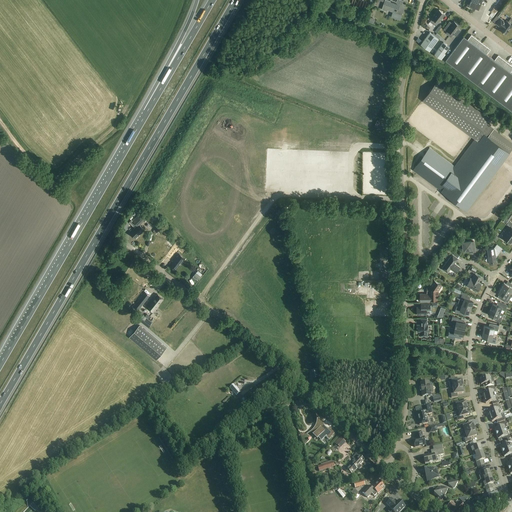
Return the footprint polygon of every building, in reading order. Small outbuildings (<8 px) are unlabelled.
[(402,4),(403,1),(400,0),(397,0),(397,2),(391,0),(390,0),(390,1),(387,0),(385,0),(382,9),(387,11),(387,10),(402,15),(405,5),(402,4)] [(470,0),(469,5),(472,7),(472,8),(472,9),(473,10),(474,9),(475,8),(479,9),(482,0),(470,0)] [(430,21),(430,22),(431,22),(432,23),(433,24),(435,25),(436,26),(438,23),(438,22),(442,18),(445,14),(439,10),(436,13),(433,18),(432,19),(430,21)] [(505,22),(500,18),(496,24),(501,28),(500,29),(506,34),(511,26),(511,24),(507,20),(505,22)] [(444,29),(447,31),(447,30),(453,35),(453,34),(456,37),(461,31),(458,28),(460,26),(454,22),(453,23),(450,21),(444,29)] [(488,21),(488,26),(493,26),(492,32),(499,32),(499,29),(493,29),(493,21),(488,21)] [(430,51),(439,39),(430,32),(423,41),(421,44),(430,51)] [(459,71),(481,42),(471,35),(468,40),(464,36),(445,61),(459,71)] [(440,59),(449,47),(443,42),(434,54),(440,59)] [(472,81),(490,57),(487,54),(490,49),(481,42),(459,71),(472,81)] [(484,90),(506,61),(498,55),(495,60),(490,57),(472,81),(484,90)] [(497,100),(511,79),(511,73),(511,72),(511,70),(511,65),(506,61),(484,90),(497,100)] [(508,108),(511,103),(511,79),(497,100),(508,108)] [(415,168),(413,170),(451,199),(450,201),(459,207),(460,206),(460,205),(466,210),(489,179),(492,175),(501,164),(503,161),(511,148),(511,143),(484,123),(487,118),(438,82),(423,102),(472,139),(473,138),(475,139),(454,166),(453,165),(437,153),(430,148),(428,150),(427,151),(427,152),(425,154),(423,157),(415,168)] [(383,129),(386,124),(377,120),(375,126),(383,129)] [(134,237),(144,228),(138,223),(145,217),(140,211),(131,219),(136,225),(129,232),(134,237)] [(510,243),(511,241),(511,222),(510,221),(507,224),(510,227),(503,237),(510,243)] [(160,225),(153,230),(156,233),(163,228),(160,225)] [(471,242),(470,241),(463,242),(463,243),(462,243),(461,244),(461,245),(461,246),(462,247),(463,247),(464,250),(471,249),(471,252),(475,252),(474,241),(471,242)] [(494,248),(487,249),(488,256),(485,260),(490,263),(490,264),(496,263),(495,258),(502,249),(497,245),(494,248)] [(460,255),(454,251),(449,248),(447,251),(452,254),(442,269),(448,273),(451,269),(456,273),(460,267),(455,263),(458,259),(458,258),(460,255)] [(175,270),(183,261),(185,258),(179,253),(173,261),(170,265),(175,270)] [(478,283),(481,277),(475,274),(472,280),(471,279),(467,286),(472,289),(472,290),(473,291),(474,291),(476,290),(477,291),(481,284),(478,283)] [(429,295),(420,295),(421,301),(429,301),(429,299),(438,299),(439,299),(439,293),(443,289),(443,286),(440,284),(434,280),(429,288),(429,295)] [(501,288),(510,293),(511,290),(511,283),(511,284),(510,286),(504,282),(502,285),(503,285),(501,288)] [(372,291),(372,295),(382,295),(382,291),(385,291),(385,286),(385,284),(372,284),(372,288),(372,291)] [(499,290),(497,293),(500,294),(502,296),(500,299),(501,300),(507,303),(511,294),(510,293),(501,288),(500,290),(499,290)] [(145,292),(133,307),(138,311),(149,296),(145,292)] [(158,305),(163,298),(157,294),(153,299),(153,298),(146,306),(153,312),(159,305),(158,305)] [(462,304),(471,308),(473,302),(466,299),(468,296),(462,294),(460,300),(459,299),(458,303),(462,304)] [(490,309),(503,314),(504,314),(500,312),(501,309),(505,311),(507,305),(500,302),(499,306),(492,303),(491,306),(490,309)] [(430,303),(423,303),(421,303),(421,307),(417,307),(417,315),(427,315),(427,310),(430,310),(430,303)] [(469,314),(471,308),(462,304),(461,308),(457,306),(454,312),(461,314),(462,311),(469,314)] [(500,322),(503,314),(490,309),(489,312),(489,311),(488,314),(494,317),(493,320),(500,322)] [(148,327),(152,322),(143,314),(139,319),(148,327)] [(455,327),(465,329),(466,323),(458,321),(459,319),(452,317),(451,323),(455,324),(455,327)] [(427,336),(427,332),(428,332),(428,325),(427,325),(427,319),(421,319),(421,325),(417,325),(417,332),(421,332),(421,336),(427,336)] [(483,331),(493,334),(494,330),(498,331),(499,326),(491,324),(491,327),(484,325),(483,328),(484,328),(483,331)] [(156,360),(167,348),(140,325),(129,338),(156,360)] [(120,336),(124,332),(118,327),(114,332),(120,336)] [(463,336),(465,329),(455,327),(454,331),(449,330),(448,336),(455,337),(455,334),(463,336)] [(492,337),(493,334),(483,331),(483,334),(482,334),(481,337),(488,339),(488,342),(495,343),(496,338),(492,337)] [(492,377),(488,377),(487,374),(482,375),(482,378),(480,379),(481,385),(485,384),(486,387),(494,386),(492,377)] [(453,388),(463,387),(463,383),(462,383),(462,381),(455,381),(455,378),(449,379),(450,388),(453,388)] [(173,380),(164,386),(166,390),(176,384),(173,380)] [(422,392),(422,397),(431,395),(429,382),(420,383),(421,388),(420,388),(420,392),(422,392)] [(234,385),(230,389),(237,396),(241,392),(234,385)] [(248,389),(242,394),(244,395),(248,401),(254,396),(257,393),(258,392),(254,387),(253,388),(249,391),(248,389)] [(463,387),(453,388),(454,392),(450,392),(451,398),(458,397),(457,394),(463,393),(463,390),(464,390),(463,387)] [(484,398),(494,396),(494,393),(496,392),(495,387),(488,388),(489,391),(483,393),(483,394),(484,398)] [(494,396),(484,398),(485,403),(486,404),(492,402),(493,405),(499,404),(497,398),(495,399),(494,396)] [(458,401),(452,403),(453,406),(454,409),(457,408),(458,411),(468,408),(467,405),(466,405),(465,402),(459,404),(458,401)] [(489,417),(500,413),(499,410),(501,410),(499,404),(493,406),(494,409),(488,412),(489,413),(488,413),(489,417)] [(420,425),(428,423),(426,415),(432,413),(430,405),(422,407),(423,411),(417,413),(420,425)] [(468,408),(458,411),(459,414),(456,415),(458,421),(464,419),(463,416),(469,414),(468,412),(469,411),(468,408)] [(500,413),(489,417),(491,421),(492,422),(498,420),(499,423),(505,421),(503,415),(501,416),(500,413)] [(309,434),(307,435),(311,438),(312,437),(317,441),(319,439),(321,441),(326,437),(328,439),(328,440),(333,435),(317,420),(317,421),(317,423),(316,424),(316,426),(315,427),(314,429),(313,430),(312,431),(311,432),(310,433),(309,434)] [(496,434),(506,431),(505,428),(507,427),(506,425),(507,425),(506,422),(499,424),(500,427),(494,429),(496,434)] [(465,433),(475,429),(474,426),(473,426),(472,424),(466,426),(465,423),(459,425),(460,428),(461,431),(464,430),(465,433)] [(475,429),(465,433),(467,436),(464,437),(466,443),(472,441),(470,438),(476,436),(476,433),(475,429)] [(506,431),(496,434),(498,439),(504,437),(505,440),(511,438),(510,435),(508,436),(506,431)] [(415,447),(426,445),(424,437),(422,437),(421,432),(415,433),(416,439),(413,440),(415,447)] [(511,448),(510,443),(511,442),(511,441),(511,439),(503,442),(504,445),(500,446),(502,452),(511,448)] [(476,455),(482,452),(480,445),(477,446),(475,441),(470,443),(473,451),(475,451),(476,455)] [(425,465),(436,462),(435,457),(444,455),(442,448),(431,451),(432,454),(423,456),(425,465)] [(511,448),(502,452),(504,457),(510,455),(511,458),(511,457),(511,448)] [(478,467),(484,465),(482,460),(485,459),(482,452),(476,455),(477,459),(475,459),(478,467)] [(351,464),(347,469),(352,474),(357,469),(356,469),(357,468),(359,470),(362,467),(360,465),(364,460),(359,455),(358,456),(356,454),(352,458),(354,460),(351,464)] [(321,466),(318,467),(319,472),(333,468),(331,463),(327,464),(327,463),(321,464),(321,466)] [(480,472),(478,473),(480,480),(484,478),(491,476),(488,469),(486,470),(484,465),(478,467),(480,472)] [(429,481),(435,480),(435,478),(436,476),(438,476),(436,468),(425,470),(427,479),(427,480),(428,480),(429,480),(429,481)] [(487,491),(492,489),(491,484),(493,483),(491,476),(484,478),(486,482),(484,483),(487,491)] [(453,488),(455,488),(458,483),(457,479),(447,482),(448,485),(453,488)] [(382,488),(384,485),(378,480),(372,487),(370,485),(363,493),(368,498),(372,494),(374,496),(378,493),(379,494),(383,489),(382,488)] [(444,498),(448,491),(441,487),(433,489),(434,492),(435,493),(434,494),(437,496),(437,499),(440,498),(441,498),(444,498)] [(492,489),(487,491),(489,499),(491,498),(493,502),(499,500),(497,493),(494,494),(492,489)] [(390,509),(393,511),(399,511),(405,506),(399,500),(396,503),(391,499),(386,504),(391,508),(390,509)] [(463,511),(466,509),(459,502),(455,506),(452,503),(447,507),(451,511),(450,511),(463,511)]
